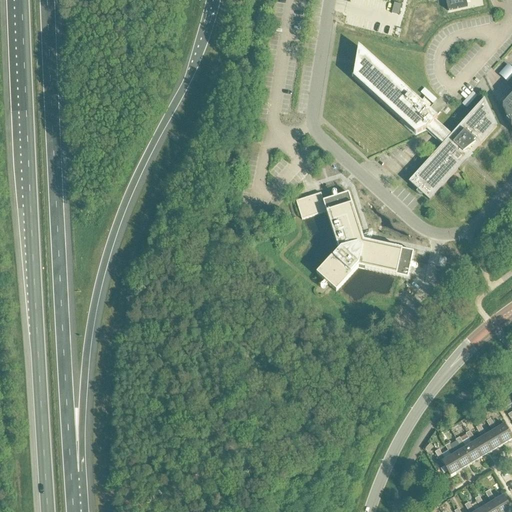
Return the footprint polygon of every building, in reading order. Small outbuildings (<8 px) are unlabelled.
[(467,8),(465,0),(443,0),(447,13),(467,8)] [(394,4),(392,10),(400,12),(402,6),(394,4)] [(409,184),(418,191),(416,193),(419,196),(420,197),(422,197),(423,196),(429,202),(496,128),(492,120),(494,118),(489,113),(484,101),(451,137),(434,122),(437,119),(364,53),(356,61),(353,79),(416,136),(426,131),(427,131),(432,135),(431,135),(431,136),(431,137),(431,138),(432,138),(433,139),(434,139),(435,139),(435,138),(444,146),(409,184)] [(491,84),(500,92),(511,78),(511,69),(508,66),(491,84)] [(424,89),(420,94),(432,105),(436,100),(424,89)] [(462,105),(466,109),(477,97),(473,93),(462,105)] [(506,121),(511,125),(511,127),(511,95),(502,107),(508,119),(506,121)] [(368,244),(368,242),(364,238),(362,239),(348,194),(323,202),(321,195),(296,203),(302,221),(326,213),(338,250),(316,275),(336,293),(358,269),(407,280),(413,254),(368,244)] [(511,404),(511,399),(511,400),(502,406),(504,410),(511,404)] [(486,423),(492,433),(493,433),(502,447),(511,440),(511,438),(504,426),(496,430),(490,420),(486,423)] [(476,429),(482,439),(483,439),(491,453),(502,447),(493,433),(492,433),(486,436),(480,427),(476,429)] [(466,435),(472,445),(481,459),(491,453),(483,439),(482,439),(476,442),(470,433),(466,435)] [(455,441),(461,451),(462,451),(471,465),(481,459),(472,445),(465,449),(459,439),(455,441)] [(445,447),(451,457),(452,457),(460,471),(471,465),(462,451),(461,451),(455,455),(449,445),(445,447)] [(451,457),(445,461),(439,451),(435,454),(441,464),(442,463),(450,478),(460,471),(452,457),(451,457)] [(485,494),(491,504),(492,504),(496,511),(510,511),(511,511),(503,497),(495,501),(489,492),(485,494)] [(475,500),(481,510),(482,510),(482,511),(496,511),(492,504),(491,504),(485,508),(479,498),(475,500)]
